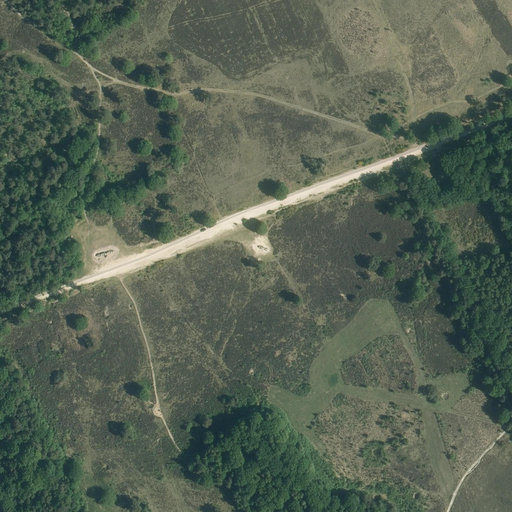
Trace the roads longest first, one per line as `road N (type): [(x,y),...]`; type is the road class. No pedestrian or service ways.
road 1 (unclassified): [(0,311),(511,115)]
road 2 (track): [(417,151),(0,313)]
